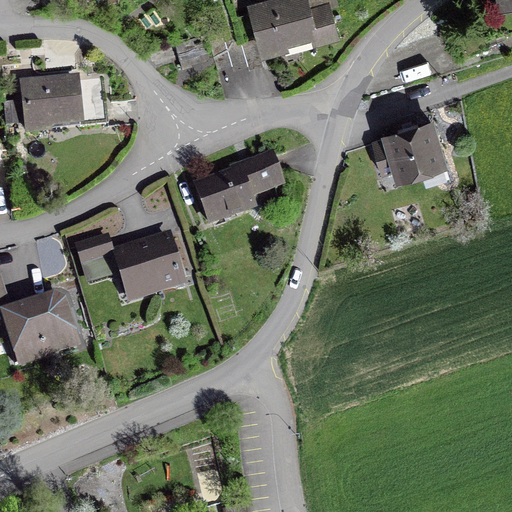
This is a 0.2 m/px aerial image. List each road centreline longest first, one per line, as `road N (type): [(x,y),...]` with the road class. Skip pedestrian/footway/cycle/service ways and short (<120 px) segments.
road 1 (residential): [(0,476),(197,391),(261,351),(297,285),(338,123)]
road 2 (residential): [(0,32),(93,33),(124,54),(190,137)]
road 3 (residential): [(190,137),(76,212),(0,236)]
road 4 (residential): [(338,123),(281,112),(190,137)]
road 5 (residential): [(338,123),(372,51),(422,0)]
